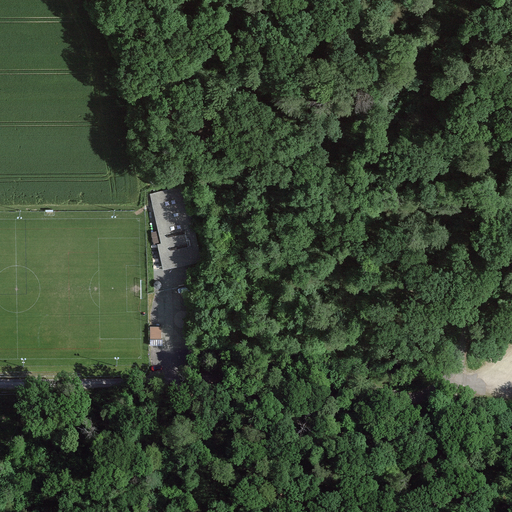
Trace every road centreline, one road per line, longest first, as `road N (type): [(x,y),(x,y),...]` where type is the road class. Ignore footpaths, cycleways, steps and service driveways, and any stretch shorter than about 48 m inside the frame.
road 1 (unclassified): [(0,378),(300,371),(420,400),(442,396),(460,381),(477,299),(511,240)]
road 2 (track): [(411,511),(476,384),(463,370)]
